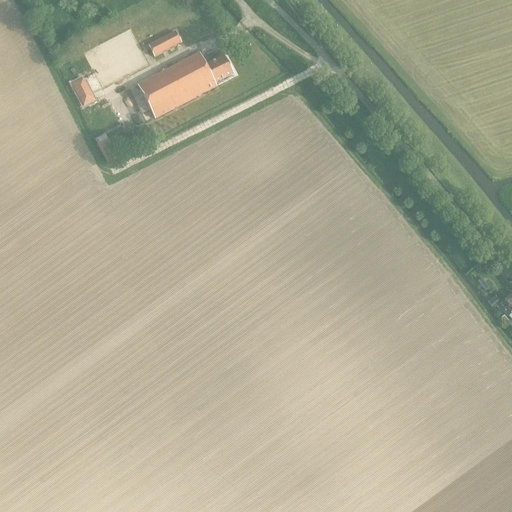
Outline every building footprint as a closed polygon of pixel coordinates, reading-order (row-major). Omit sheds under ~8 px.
[(176,33),(149,47),(155,58),(181,44),(176,33)] [(134,75),(125,56),(124,53),(116,57),(127,78),(134,75)] [(138,87),(155,119),(217,87),(215,84),(233,75),(224,57),(206,67),(199,54),(138,87)] [(73,86),(84,106),(105,95),(94,75),(73,86)] [(106,135),(96,141),(108,164),(118,159),(106,135)] [(511,295),(501,304),(511,316),(511,314),(511,295)]
